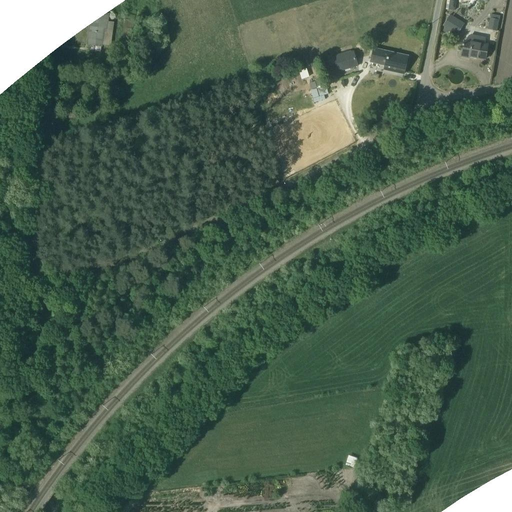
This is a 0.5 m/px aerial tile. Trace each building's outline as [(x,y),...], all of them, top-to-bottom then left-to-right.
[(109,15),(91,13),(87,46),(102,47),(102,45),(111,46),(113,22),(108,22),(109,15)] [(450,15),(442,26),(444,28),(442,32),(446,34),(447,32),(450,34),(451,33),(456,36),(464,24),(450,15)] [(500,17),(490,15),(487,30),(497,32),(500,17)] [(135,21),(124,20),(122,43),(134,45),(135,30),(134,30),(135,21)] [(470,43),(463,41),(460,57),(468,59),(469,57),(491,62),(494,47),(484,45),(485,39),(471,37),(470,43)] [(408,57),(372,49),(369,63),(383,67),(382,70),(404,75),(404,74),(408,57)] [(352,52),(332,58),(337,73),(357,66),(352,52)] [(320,80),(315,81),(319,97),(328,95),(325,86),(322,87),(320,80)]
